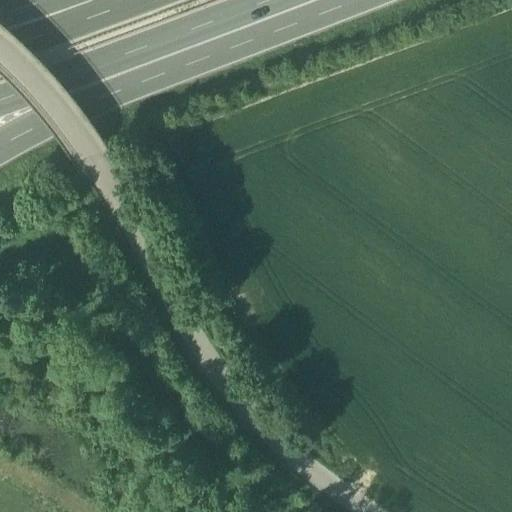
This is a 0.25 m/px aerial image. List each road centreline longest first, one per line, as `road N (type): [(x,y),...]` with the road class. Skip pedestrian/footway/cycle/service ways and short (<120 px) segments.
road 1 (unclassified): [(0,35),(59,94),(209,357),(269,432),(362,511)]
road 2 (motorway): [(101,73),(290,0)]
road 3 (motorway): [(136,0),(0,49)]
road 4 (motorway): [(0,143),(101,73)]
